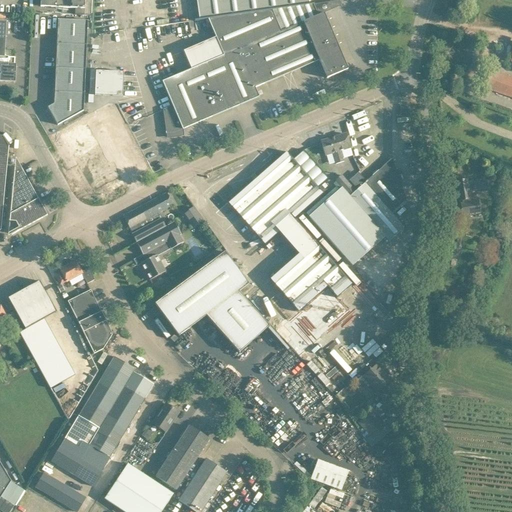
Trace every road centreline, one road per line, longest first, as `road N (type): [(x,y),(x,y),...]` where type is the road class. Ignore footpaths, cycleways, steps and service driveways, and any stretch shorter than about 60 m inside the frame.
road 1 (unclassified): [(444,511),(410,376),(411,301),(433,196),(422,101),(407,78)]
road 2 (unclassified): [(85,226),(183,171),(407,78)]
road 3 (unclassified): [(275,511),(272,465),(158,353),(124,308),(85,226)]
road 4 (unclassified): [(85,226),(29,127),(0,108)]
